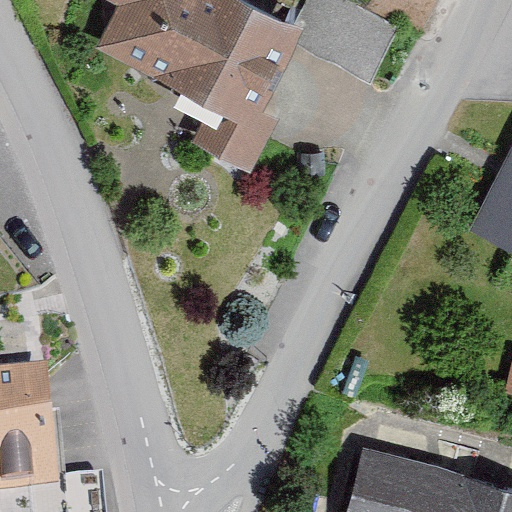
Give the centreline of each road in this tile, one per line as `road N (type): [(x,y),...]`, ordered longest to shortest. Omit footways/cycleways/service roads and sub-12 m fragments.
road 1 (residential): [(167,511),(242,459),(481,0)]
road 2 (residential): [(163,511),(116,313),(0,28)]
